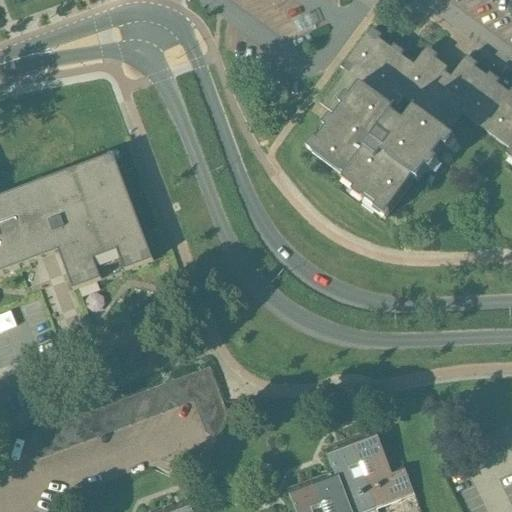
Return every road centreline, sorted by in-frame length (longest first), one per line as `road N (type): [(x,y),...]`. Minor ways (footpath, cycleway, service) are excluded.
road 1 (tertiary): [(511,298),(381,300),(340,290),(294,261),(260,215),(192,44),(174,28),(119,19),(21,58)]
road 2 (tertiary): [(21,58),(129,56),(153,67),(237,263),(298,317),(377,340),(511,337)]
road 3 (residential): [(0,487),(190,425)]
